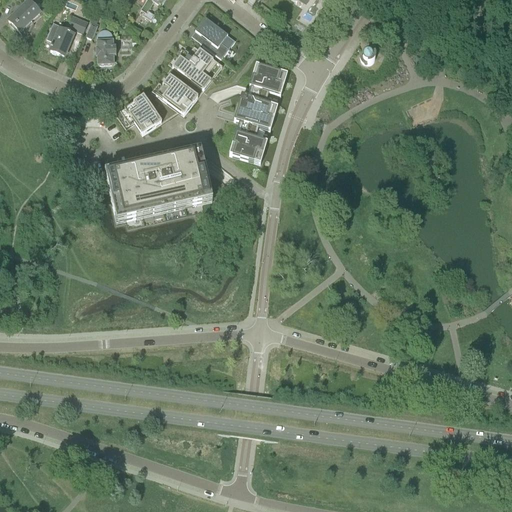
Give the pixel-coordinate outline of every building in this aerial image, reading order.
[(148,0),(147,1),(140,13),(146,17),(154,5),(159,9),(165,0),(148,0)] [(27,3),(14,16),(6,23),(10,27),(9,28),(13,32),(14,31),(18,35),(38,15),(27,3)] [(261,6),(257,10),(285,32),(289,28),(261,6)] [(50,54),(64,60),(75,33),(82,36),(86,26),(72,20),(68,30),(66,35),(59,32),(60,30),(52,26),(45,43),(53,46),(52,48),(51,48),(50,50),(51,51),(50,54)] [(204,23),(196,33),(195,34),(203,40),(206,42),(205,43),(203,47),(202,48),(220,62),(228,53),(228,52),(226,50),(222,48),(221,47),(221,45),(226,39),(224,37),(221,34),(217,31),(216,30),(213,29),(214,29),(214,27),(210,24),(207,22),(206,23),(204,22),(204,23)] [(123,30),(137,39),(141,33),(127,24),(123,30)] [(90,26),(85,39),(91,42),(97,29),(90,26)] [(97,58),(97,67),(113,67),(113,58),(115,58),(115,50),(112,50),(112,43),(110,43),(110,41),(111,41),(111,40),(110,40),(110,37),(107,35),(104,34),(101,35),(99,37),(98,40),(97,40),(97,41),(98,41),(98,43),(96,43),(97,50),(96,50),(96,58),(97,58)] [(164,77),(150,95),(151,95),(178,116),(183,120),(197,102),(203,94),(221,70),(193,49),(190,53),(188,56),(180,51),(180,52),(168,67),(171,70),(165,77),(164,77)] [(366,67),(367,67),(369,67),(371,67),(372,66),(373,65),(374,64),(374,63),(375,62),(375,61),(375,60),(375,59),(375,58),(374,57),(374,56),(371,57),(370,56),(369,56),(368,56),(367,56),(366,56),(365,57),(363,55),(362,55),(362,56),(361,57),(361,58),(361,59),(361,60),(361,62),(361,63),(362,64),(363,65),(364,66),(366,67)] [(277,110),(263,106),(266,96),(280,100),(286,77),(255,68),(245,101),(240,100),(233,124),(238,125),(228,158),(260,168),(266,145),(253,141),(256,131),(269,135),(277,110)] [(124,112),(115,118),(125,133),(134,128),(142,140),(161,127),(178,116),(151,95),(143,100),(124,112)] [(203,174),(199,156),(112,176),(112,174),(111,175),(113,182),(106,184),(111,208),(112,207),(115,220),(121,218),(122,224),(204,206),(203,200),(209,198),(203,174)]
